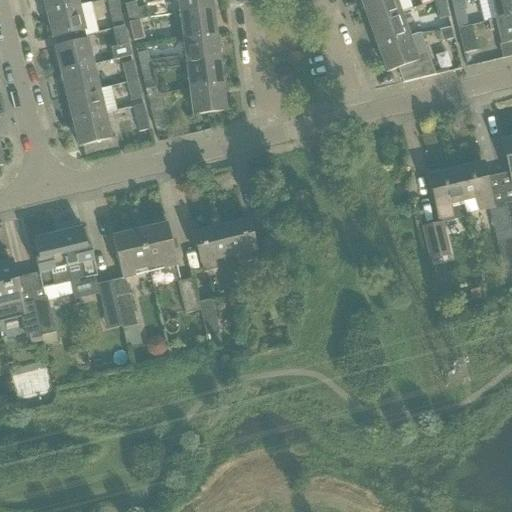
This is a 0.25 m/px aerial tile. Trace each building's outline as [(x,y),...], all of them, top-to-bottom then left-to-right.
[(42,0),(46,13),(79,5),(77,0),(42,0)] [(212,12),(210,0),(177,0),(180,16),(212,12)] [(407,0),(363,0),(360,1),(369,25),(390,18),(400,14),(399,13),(411,9),(407,0)] [(448,17),(444,0),(439,0),(434,1),(439,20),(448,17)] [(511,15),(511,0),(490,0),(495,20),(494,20),(494,21),(511,15)] [(125,5),(129,23),(139,20),(135,2),(125,5)] [(462,2),(451,5),(458,30),(468,27),(462,2)] [(85,31),(79,5),(46,13),(49,24),(45,26),(48,38),(52,39),(53,39),(85,31)] [(123,26),(120,11),(110,14),(114,29),(123,26)] [(215,36),(212,12),(180,16),(183,40),(215,36)] [(408,38),(400,14),(390,18),(369,25),(377,49),(408,38)] [(511,15),(494,21),(494,20),(487,22),(489,31),(497,29),(501,46),(511,42),(511,15)] [(133,41),(144,39),(139,20),(129,23),(133,41)] [(123,26),(114,29),(118,48),(128,46),(123,26)] [(458,30),(464,55),(478,51),(472,26),(468,27),(458,30)] [(451,28),(439,30),(442,42),(454,39),(451,28)] [(420,34),(408,38),(377,49),(386,73),(397,69),(403,84),(435,76),(420,34)] [(218,61),(215,36),(183,40),(186,65),(218,61)] [(55,49),(61,74),(93,66),(87,41),(55,49)] [(149,61),(147,52),(137,54),(141,72),(151,70),(179,66),(177,57),(149,61)] [(222,87),(218,61),(186,65),(189,91),(222,87)] [(132,62),(122,64),(127,83),(136,81),(132,62)] [(99,91),(93,66),(61,74),(66,98),(99,91)] [(155,88),(151,70),(141,72),(145,91),(155,88)] [(141,99),(136,81),(127,83),(131,101),(141,99)] [(225,113),(222,87),(189,91),(192,117),(225,113)] [(105,115),(99,91),(66,98),(72,123),(105,115)] [(143,106),(133,109),(138,133),(148,131),(143,106)] [(160,108),(150,111),(155,129),(164,127),(160,108)] [(116,138),(110,139),(105,115),(72,123),(78,148),(83,147),(86,159),(119,151),(116,138)] [(511,181),(511,191),(502,194),(504,205),(505,209),(511,235),(511,140),(503,143),(510,173),(511,181)] [(483,165),(455,172),(465,214),(478,211),(488,209),(503,268),(511,265),(511,235),(505,209),(504,205),(502,194),(491,197),(489,190),(483,165)] [(455,172),(428,178),(437,217),(451,214),(453,222),(466,218),(465,214),(455,172)] [(248,221),(221,228),(228,257),(240,255),(242,264),(257,260),(248,221)] [(167,225),(139,231),(148,268),(163,265),(164,270),(177,266),(167,225)] [(447,256),(440,225),(423,229),(431,260),(447,256)] [(228,257),(221,228),(194,235),(203,274),(217,270),(215,261),(228,257)] [(81,229),(58,235),(70,283),(97,277),(90,248),(86,249),(81,229)] [(148,268),(139,231),(112,238),(123,280),(135,277),(134,272),(148,268)] [(45,289),(54,287),(70,283),(58,235),(55,236),(54,232),(41,235),(42,239),(34,241),(39,260),(35,261),(42,290),(31,292),(42,337),(56,333),(45,289)] [(29,340),(42,337),(31,292),(19,295),(11,262),(0,265),(0,321),(23,316),(29,340)] [(184,315),(199,311),(198,304),(192,279),(176,283),(184,315)] [(118,313),(111,285),(110,282),(97,285),(105,316),(118,313)] [(126,282),(111,285),(118,313),(122,329),(136,326),(126,282)] [(270,321),(283,318),(275,285),(262,288),(270,321)] [(210,301),(198,304),(199,311),(205,336),(218,333),(210,301)] [(11,370),(19,399),(52,390),(44,361),(11,370)]
